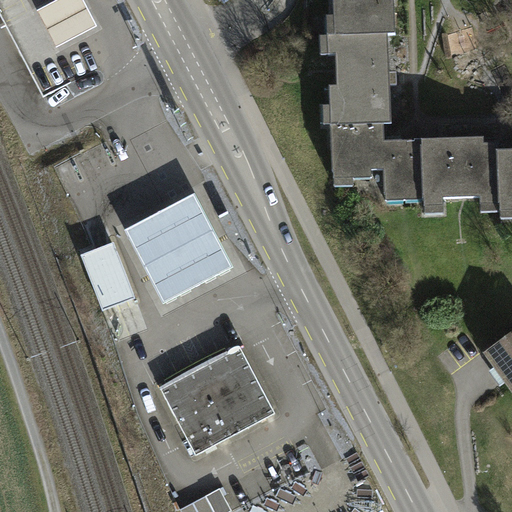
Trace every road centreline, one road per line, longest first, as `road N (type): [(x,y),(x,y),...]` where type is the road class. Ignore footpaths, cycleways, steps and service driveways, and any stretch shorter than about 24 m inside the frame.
road 1 (secondary): [(156,0),(417,511)]
road 2 (track): [(55,511),(0,330)]
